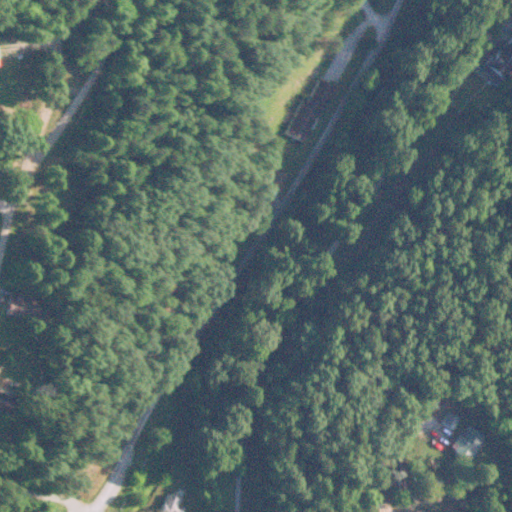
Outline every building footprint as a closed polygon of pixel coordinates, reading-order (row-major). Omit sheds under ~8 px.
[(494,38),(471,66),(493,83),(511,58),(511,30),(501,44),(494,38)] [(298,98),(280,132),(298,141),(318,102),(322,104),(331,87),(315,78),(303,101),(298,98)] [(277,190),(286,175),(272,166),(263,181),(277,190)] [(2,315),(37,323),(41,306),(7,297),(2,315)] [(449,428),(456,417),(445,410),(438,421),(449,428)] [(447,448),(467,459),(481,434),(461,423),(447,448)] [(175,511),(171,508),(175,502),(166,495),(154,511),(175,511)]
